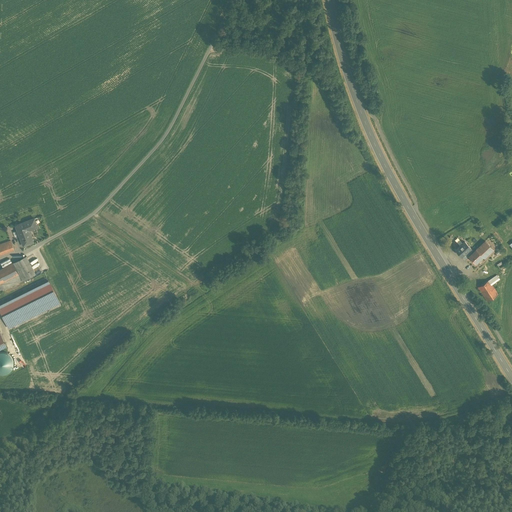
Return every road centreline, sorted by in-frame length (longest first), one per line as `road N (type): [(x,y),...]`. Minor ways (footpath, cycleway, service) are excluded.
road 1 (primary): [(511,374),(373,137),(328,0)]
road 2 (unclassified): [(233,0),(160,141),(96,210),(34,246)]
